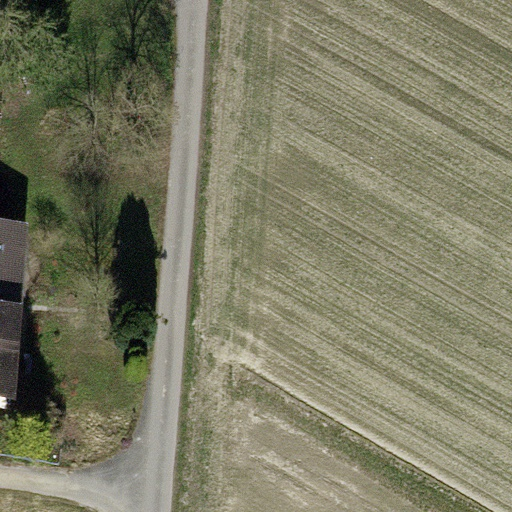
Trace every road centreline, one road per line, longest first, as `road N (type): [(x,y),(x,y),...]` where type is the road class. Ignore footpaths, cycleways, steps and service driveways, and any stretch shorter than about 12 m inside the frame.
road 1 (track): [(160,511),(199,0)]
road 2 (track): [(0,483),(161,503)]
